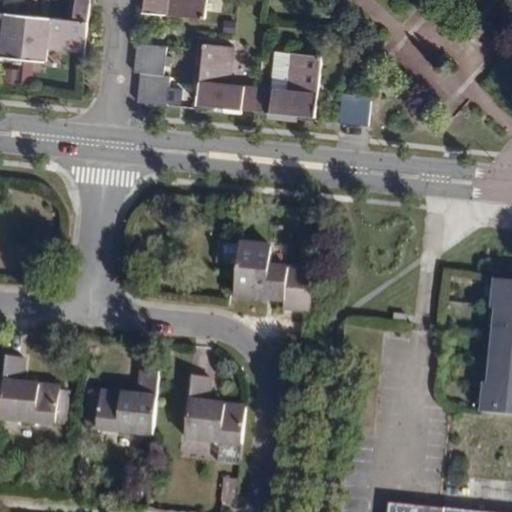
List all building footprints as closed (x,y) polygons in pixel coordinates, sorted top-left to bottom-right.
[(31,12),(26,54),(49,56),(50,45),(87,48),(91,0),(73,0),(72,16),(31,12)] [(143,0),(143,9),(207,16),(208,0),(143,0)] [(0,7),(0,40),(4,41),(2,53),(26,54),(31,12),(0,8),(0,7)] [(142,71),(167,73),(170,45),(139,42),(136,70),(142,71)] [(227,104),(259,107),(262,83),(232,80),(235,45),(204,43),(198,107),(227,110),(227,104)] [(291,85),(262,83),(259,107),(287,110),(288,116),(320,120),(327,54),(295,51),(291,85)] [(174,74),(167,73),(142,71),(138,101),(172,104),(174,74)] [(367,94),(344,91),(341,122),(371,125),(373,99),(367,94)] [(320,236),(310,235),(309,245),(319,246),(320,236)] [(274,249),(221,243),(219,262),(239,265),(237,290),(255,292),(255,297),(259,300),(286,304),(286,310),(312,312),(316,270),(273,265),(274,249)] [(319,246),(309,245),(307,263),(317,264),(319,246)] [(511,276),(483,273),(480,302),(485,303),(476,381),(469,380),(467,407),(511,411),(511,276)] [(27,362),(8,360),(1,422),(58,428),(62,391),(24,386),(27,362)] [(160,375),(143,373),(140,399),(101,395),(98,432),(154,438),(160,375)] [(211,381),(193,379),(187,441),(223,445),(221,467),(240,469),(246,411),(209,407),(211,381)] [(479,511),(388,502),(386,511),(493,511),(490,511),(485,506),(479,511)]
